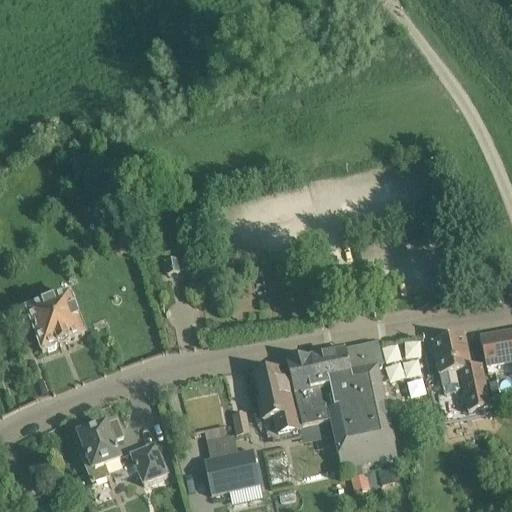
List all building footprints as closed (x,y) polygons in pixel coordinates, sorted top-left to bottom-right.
[(125,241),(113,247),(117,256),(129,251),(125,241)] [(177,262),(165,264),(167,277),(180,275),(177,262)] [(60,349),(69,345),(68,344),(85,338),(69,298),(27,314),(42,354),(46,353),(48,354),(56,351),(57,349),(60,348),(60,349)] [(511,333),(480,340),(486,367),(487,367),(511,363),(511,368),(511,333)] [(432,346),(439,378),(440,378),(443,395),(447,397),(457,395),(459,392),(463,391),(468,415),(491,411),(481,367),(471,369),(465,339),(465,338),(431,345),(432,346)] [(347,479),(369,474),(367,464),(396,458),(378,368),(382,368),(377,346),(346,353),(346,351),(286,364),(302,430),(331,424),(341,470),(345,469),(347,479)] [(405,398),(419,397),(418,347),(385,347),(385,377),(385,383),(405,383),(405,398)] [(258,402),(266,433),(267,440),(301,432),(296,407),(292,408),(284,373),(273,375),(272,371),(259,374),(260,378),(257,378),(261,401),(258,402)] [(249,435),(245,416),(233,418),(236,437),(249,435)] [(89,433),(78,437),(86,459),(82,460),(87,475),(92,488),(109,481),(113,480),(115,485),(138,476),(131,458),(120,463),(114,445),(124,441),(117,424),(107,428),(106,426),(104,427),(100,426),(91,429),(89,433)] [(155,448),(131,457),(131,458),(138,476),(143,489),(167,479),(155,448)] [(211,463),(204,465),(211,499),(229,495),(232,509),(263,502),(262,494),(260,488),(253,454),(238,457),(211,463)] [(365,478),(351,481),(354,494),(368,491),(365,478)]
